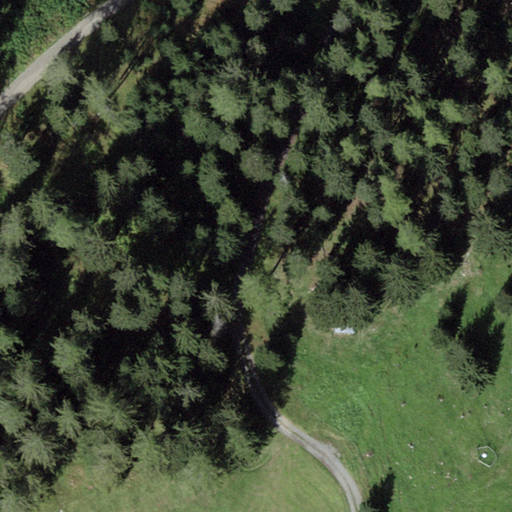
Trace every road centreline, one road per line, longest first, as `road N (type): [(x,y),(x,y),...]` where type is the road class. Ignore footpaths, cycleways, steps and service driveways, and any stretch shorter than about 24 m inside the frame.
road 1 (track): [(353,511),(327,451),(290,430),(254,380),(240,334),(241,283),(265,180),(342,0)]
road 2 (track): [(0,123),(72,39),(123,0)]
